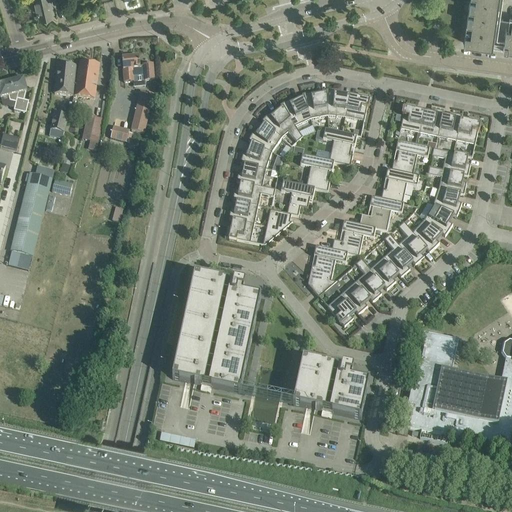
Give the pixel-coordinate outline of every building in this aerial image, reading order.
[(60,0),(34,0),(39,20),(54,16),(50,1),(53,1),(54,3),(61,1),(60,0)] [(92,9),(90,0),(77,0),(80,11),(84,9),(85,10),(92,9)] [(90,0),(92,9),(100,7),(99,6),(105,4),(103,0),(90,0)] [(511,21),(511,23),(503,22),(503,20),(496,19),(498,0),(474,0),(475,1),(471,0),(469,0),(468,9),(473,10),(473,15),(468,14),(463,44),(492,48),(492,46),(503,47),(503,49),(507,50),(511,50),(511,21)] [(144,82),(154,81),(153,65),(143,66),(143,70),(140,71),(139,57),(122,59),(123,69),(124,83),(134,83),(134,78),(144,77),(144,82)] [(94,100),(98,75),(99,65),(80,63),(78,73),(75,97),(94,100)] [(57,65),(54,95),(73,97),(76,67),(57,65)] [(24,101),(26,93),(27,93),(23,80),(13,82),(7,83),(7,84),(0,85),(0,98),(0,99),(8,97),(10,102),(16,103),(14,112),(26,115),(29,103),(24,101)] [(326,91),(326,95),(328,118),(345,119),(349,97),(340,96),(341,92),(333,91),(326,91)] [(311,121),(328,118),(326,95),(317,96),(317,92),(309,94),(304,95),(302,96),(303,99),(311,121)] [(141,93),(131,132),(144,135),(153,96),(141,93)] [(349,97),(345,119),(364,123),(367,109),(368,109),(371,98),(370,97),(358,95),(357,99),(349,97)] [(311,121),(303,99),(295,103),(293,100),(286,103),(280,107),(282,110),(295,128),(311,121)] [(402,123),(401,131),(419,135),(424,113),(417,111),(418,108),(406,105),(405,108),(404,108),(403,116),(404,116),(403,117),(402,123)] [(262,123),(264,125),(282,140),(288,134),(297,144),(302,139),(303,139),(295,128),(282,110),(275,115),(273,112),(267,117),(263,121),(262,123)] [(431,114),(424,113),(419,135),(439,139),(443,117),(444,113),(432,111),(431,114)] [(62,140),(67,117),(55,114),(49,137),(62,140)] [(450,118),(443,117),(439,139),(457,143),(461,121),(462,117),(450,114),(450,118)] [(461,121),(457,143),(475,146),(478,132),(479,133),(481,125),(480,124),(480,121),(469,118),(468,122),(461,121)] [(94,119),(89,143),(98,144),(103,120),(94,119)] [(282,140),(264,125),(259,132),(256,130),(252,136),(249,141),(248,143),(251,144),(272,154),(282,140)] [(132,135),(128,134),(129,132),(113,128),(110,140),(130,145),(132,135)] [(334,164),(351,168),(353,157),(350,156),(352,147),(355,148),(357,138),(353,137),(325,131),(323,141),(333,143),(329,163),(334,164)] [(3,135),(0,147),(0,149),(16,153),(20,140),(3,135)] [(394,162),(392,172),(413,177),(417,157),(428,160),(430,150),(398,143),(396,153),(399,154),(397,163),(394,162)] [(240,166),(244,167),(266,170),(272,154),(251,144),(248,153),(244,151),(242,159),(240,166)] [(464,177),(468,178),(471,166),(467,166),(468,159),(472,160),(472,159),(433,151),(432,158),(445,161),(443,172),(464,177)] [(332,173),(334,164),(329,163),(302,157),(300,167),(311,169),(307,188),(306,189),(315,191),(328,194),(330,183),(327,182),(329,173),(332,173)] [(64,162),(63,165),(61,173),(68,175),(70,167),(69,166),(70,163),(64,162)] [(262,188),(266,170),(244,167),(243,173),(239,172),(236,184),(240,185),(262,188)] [(441,179),(439,190),(461,196),(464,197),(467,185),(463,184),(464,177),(443,172),(430,169),(428,176),(441,179)] [(419,178),(413,177),(392,172),(387,171),(385,181),(388,182),(386,191),(383,191),(381,201),(402,205),(407,186),(417,188),(419,178)] [(12,253),(8,266),(28,272),(32,258),(33,258),(52,180),(36,176),(30,175),(30,176),(27,175),(25,183),(27,184),(11,252),(12,253)] [(55,181),(52,193),(69,197),(72,185),(55,181)] [(313,200),(315,191),(306,189),(307,188),(283,183),(281,193),(291,195),(287,215),(270,212),(263,247),(265,247),(293,224),(290,224),(291,217),(298,218),(300,208),(308,210),(310,199),(313,200)] [(275,191),(262,188),(240,185),(239,191),(235,190),(232,202),(236,203),(258,208),(261,196),(274,199),(275,191)] [(458,204),(461,196),(439,190),(433,207),(454,217),(457,218),(458,216),(460,212),(462,205),(458,204)] [(49,197),(46,211),(51,213),(55,198),(49,197)] [(404,206),(402,205),(381,201),(372,199),(370,209),(373,209),(371,219),(362,217),(360,227),(376,231),(387,234),(391,213),(402,215),(403,210),(404,206)] [(229,221),(232,222),(254,226),(258,208),(236,203),(235,210),(231,209),(229,221)] [(449,224),(454,217),(433,207),(425,222),(442,236),(445,238),(449,232),(453,226),(449,224)] [(116,208),(112,222),(119,224),(123,210),(116,208)] [(227,227),(225,239),(228,240),(228,241),(236,242),(237,241),(250,244),(254,226),(232,222),(231,228),(227,227)] [(437,242),(442,236),(425,222),(413,234),(413,235),(427,251),(427,252),(429,255),(435,250),(440,245),(437,242)] [(334,242),(332,251),(332,252),(348,255),(348,256),(359,258),(363,238),(374,240),(376,231),(360,227),(344,224),(342,233),(345,234),(343,243),(334,242)] [(407,239),(399,247),(398,247),(413,264),(415,267),(424,259),(422,256),(427,252),(427,251),(413,235),(413,234),(404,224),(398,229),(407,239)] [(408,268),(413,264),(398,247),(399,247),(390,236),(384,241),(393,252),(384,260),(398,276),(401,279),(410,271),(408,268)] [(332,252),(332,251),(316,248),(314,258),(317,259),(315,268),(312,268),(308,286),(319,299),(337,284),(336,283),(331,282),(335,263),(346,265),(348,256),(348,255),(332,252)] [(384,260),(370,271),(370,272),(385,288),(384,289),(387,292),(396,284),(393,281),(398,276),(384,260)] [(379,293),(384,289),(385,288),(370,272),(370,271),(362,261),(356,266),(365,276),(355,284),(370,301),(373,304),(382,296),(379,293)] [(240,395),(261,300),(255,298),(243,296),(246,285),(234,283),(234,285),(195,276),(172,380),(185,383),(240,395)] [(370,301),(355,284),(341,297),(356,313),(358,316),(368,308),(365,305),(370,301)] [(341,297),(327,309),(335,318),(335,319),(341,326),(341,325),(344,328),(353,321),(351,318),(356,313),(341,297)] [(409,408),(406,422),(410,423),(409,428),(409,429),(425,432),(442,436),(444,436),(462,440),(464,440),(504,449),(507,450),(511,451),(511,450),(511,340),(509,340),(504,344),(501,355),(505,361),(506,361),(501,384),(487,381),(456,375),(451,374),(458,342),(424,335),(408,407),(409,408)] [(361,421),(366,397),(369,384),(352,380),(353,374),(354,370),(342,368),(342,370),(303,361),(293,406),(361,421)] [(161,434),(159,444),(194,451),(196,441),(161,434)]
